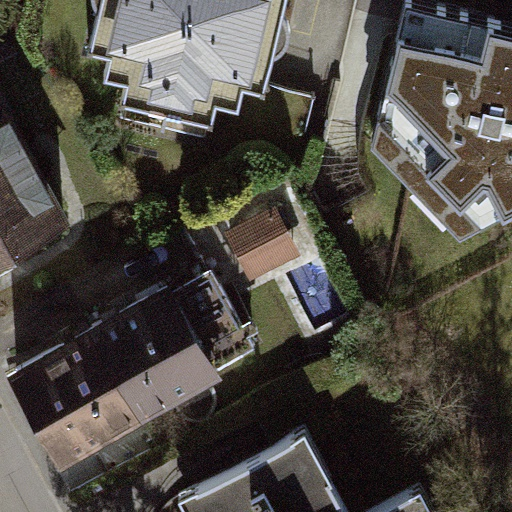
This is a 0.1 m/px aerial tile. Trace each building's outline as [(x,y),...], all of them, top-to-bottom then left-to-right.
[(283,0),(94,0),(98,5),(89,46),(105,50),(101,71),(124,77),(120,97),(209,117),(213,99),(237,105),(242,79),(264,84),(273,46),(282,39),(288,27),(288,16),(283,3),(283,0)] [(511,17),(439,0),(404,0),(379,108),(482,217),(511,201),(511,17)] [(0,93),(0,247),(65,212),(0,93)] [(273,193),(286,186),(292,183),(280,164),(184,217),(208,258),(240,242),(232,228),(271,205),(273,193)] [(271,205),(280,221),(304,207),(286,186),(273,193),(271,205)] [(271,205),(232,228),(240,242),(255,267),(294,245),(280,221),(271,205)] [(208,258),(168,281),(215,364),(255,341),(208,258)] [(168,281),(92,322),(138,406),(215,364),(168,281)] [(92,322),(14,364),(61,449),(138,406),(92,322)] [(292,429),(195,483),(210,511),(435,511),(434,509),(428,511),(425,511),(409,483),(357,511),(348,511),(325,470),(317,474),(292,429)]
